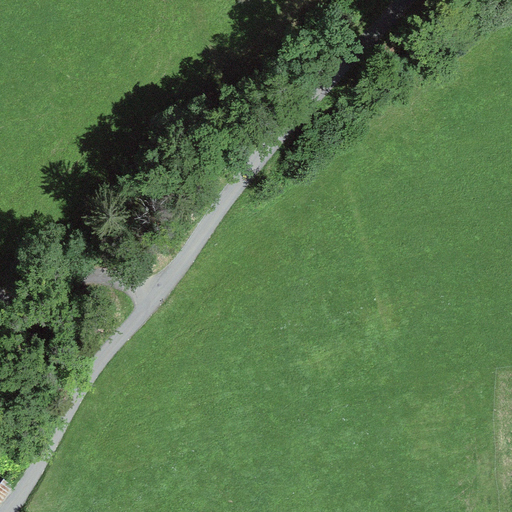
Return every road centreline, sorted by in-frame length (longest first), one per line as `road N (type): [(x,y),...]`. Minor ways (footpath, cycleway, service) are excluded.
road 1 (track): [(7,511),(92,370),(247,171),(402,0)]
road 2 (track): [(0,293),(27,295),(91,275),(155,297)]
